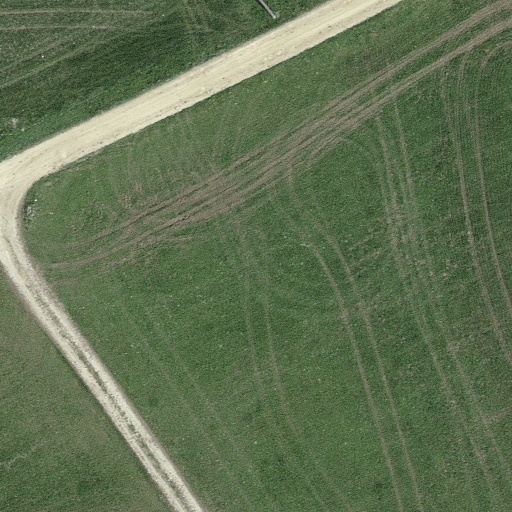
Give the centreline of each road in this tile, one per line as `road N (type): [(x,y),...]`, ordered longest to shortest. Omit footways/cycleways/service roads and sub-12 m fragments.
road 1 (track): [(0,169),(354,0)]
road 2 (track): [(0,233),(186,511)]
